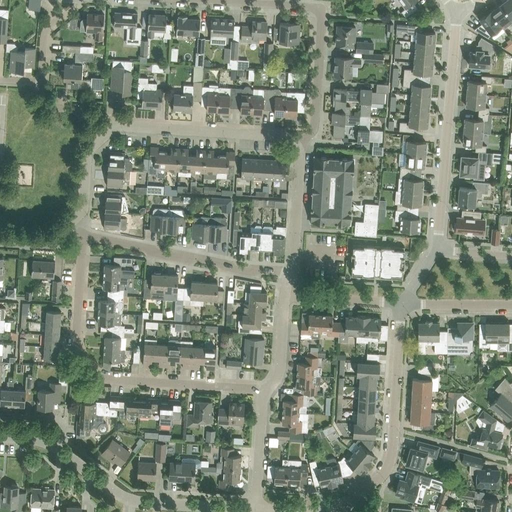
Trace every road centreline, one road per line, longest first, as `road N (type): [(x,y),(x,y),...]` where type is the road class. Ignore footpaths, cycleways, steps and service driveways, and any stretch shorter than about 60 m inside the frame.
road 1 (unclassified): [(264,390),(99,377),(75,348),(81,236)]
road 2 (residential): [(294,142),(313,128),(318,10),(204,0)]
road 3 (residential): [(437,249),(456,15)]
road 4 (residential): [(404,303),(387,467),(346,501)]
road 5 (residential): [(290,272),(81,236)]
road 6 (residential): [(294,142),(124,126),(101,138)]
road 7 (residential): [(224,507),(135,502),(55,447)]
road 8 (residential): [(290,272),(299,147)]
road 9 (residential): [(404,303),(284,296)]
